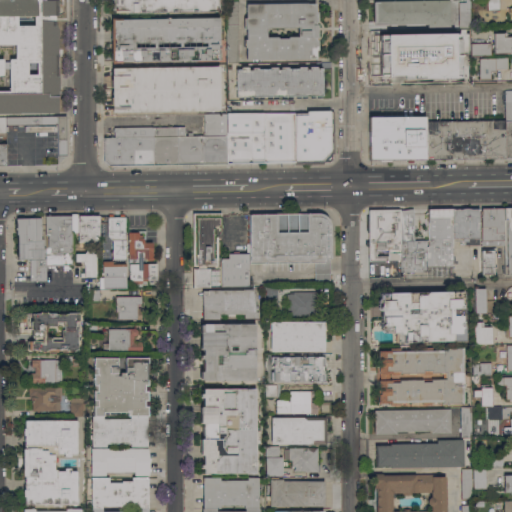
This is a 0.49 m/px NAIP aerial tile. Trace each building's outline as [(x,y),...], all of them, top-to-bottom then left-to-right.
[(0,0),(57,0),(57,16),(54,16),(54,26),(57,26),(57,54),(57,97),(55,97),(55,112),(43,112),(43,113),(36,113),(36,114),(13,114),(13,113),(0,113),(0,0)] [(123,12),(112,12),(111,0),(218,0),(219,7),(216,7),(216,11),(124,13),(123,12)] [(447,0),(448,27),(425,27),(425,24),(421,24),(421,25),(403,25),(403,24),(394,24),(394,25),(388,25),(388,24),(372,24),(371,1),(447,0)] [(497,0),(498,10),(486,11),(485,0),(497,0)] [(238,63),(226,63),(226,1),(237,1),(238,63)] [(457,25),(456,2),(466,2),(466,25),(457,25)] [(245,47),(244,47),(244,39),(246,39),(245,28),(244,28),(244,18),(245,17),(245,4),(306,3),(306,4),(315,4),(315,11),(317,11),(317,21),(315,22),(315,24),(316,24),(316,38),(315,38),(315,40),(317,40),(317,50),(315,50),(315,57),(308,58),(246,59),(245,47)] [(165,18),(165,17),(168,17),(168,18),(218,17),(219,44),(216,44),(217,48),(219,48),(219,60),(121,61),(121,62),(111,62),(111,19),(165,18)] [(489,43),(489,55),(469,56),(469,54),(457,54),(456,28),(468,28),(468,43),(489,43)] [(492,33),(505,32),(505,36),(511,36),(511,53),(492,54),(492,33)] [(400,50),(374,51),(374,48),(373,48),(373,45),(374,45),(374,36),(400,35),(400,50)] [(441,35),(441,56),(417,56),(417,50),(404,50),(404,35),(441,35)] [(506,57),(507,68),(494,69),(494,72),(489,72),(489,79),(478,80),(477,58),(506,57)] [(444,61),(444,65),(459,65),(459,79),(373,80),(373,63),(444,61)] [(218,66),(218,81),(219,81),(219,104),(218,104),(218,110),(110,112),(110,75),(111,75),(111,68),(218,66)] [(240,69),(240,66),(248,66),(248,69),(251,69),(251,67),(258,67),(258,68),(269,68),(269,67),(276,67),(276,69),(280,69),(280,67),(287,67),(287,68),(297,68),(297,66),(305,66),(305,69),(308,68),(308,66),(316,66),(316,68),(321,68),(321,72),(323,72),(323,76),(321,76),(321,88),(323,88),(323,92),(321,92),(321,95),(319,95),(319,97),(315,97),(315,96),(313,96),(313,98),(309,98),(309,96),(305,96),(305,98),(301,98),(301,96),(298,96),(298,98),(295,98),(294,96),(291,96),(291,98),(287,98),(287,96),(284,96),(284,98),(280,98),(280,96),(276,96),(276,98),(272,98),(272,96),(270,96),(270,99),(266,99),(266,96),(262,97),(262,99),(258,99),(258,97),(256,97),(256,99),(252,99),(252,96),(248,97),(248,98),(244,99),(244,97),(241,97),(241,99),(238,99),(238,97),(236,97),(235,69),(240,69)] [(241,113),(227,113),(227,101),(251,100),(251,105),(247,105),(247,108),(241,108),(241,113)] [(263,113),(293,112),(293,121),(294,121),(294,162),(264,162),(263,113)] [(227,113),(241,113),(263,113),(264,162),(227,162),(226,113),(227,113)] [(225,162),(225,114),(203,114),(203,135),(183,135),(183,126),(113,126),(113,136),(102,136),(102,158),(109,162),(109,164),(201,164),(201,163),(225,162)] [(0,117),(65,116),(66,155),(65,156),(57,156),(56,124),(7,125),(7,133),(0,133),(0,117)] [(413,159),(413,162),(407,163),(407,159),(368,160),(368,116),(424,116),(424,120),(425,120),(425,159),(413,159)] [(425,159),(425,120),(479,120),(479,117),(484,117),(484,120),(504,120),(504,121),(505,157),(425,159)] [(294,121),(330,121),(330,161),(294,162),(294,121)] [(503,208),(511,207),(511,274),(504,274),(504,245),(503,208)] [(460,209),(463,208),(466,208),(470,208),(478,208),(478,238),(476,238),(476,245),(459,245),(459,241),(461,241),(461,238),(452,238),(452,209),(460,209)] [(504,245),(480,245),(480,208),(503,208),(504,245)] [(452,238),(452,266),(426,266),(426,246),(428,246),(427,211),(428,211),(428,209),(432,209),(433,211),(445,211),(446,209),(452,209),(452,238)] [(400,260),(369,260),(369,246),(359,247),(359,240),(369,240),(369,210),(398,210),(398,211),(399,211),(400,260)] [(426,266),(425,266),(425,272),(400,272),(400,260),(399,211),(413,211),(413,225),(410,225),(410,240),(424,240),(425,246),(426,246),(426,266)] [(72,234),(71,265),(46,265),(46,254),(49,254),(49,248),(46,248),(46,235),(45,235),(46,216),(70,216),(70,213),(72,213),(72,234)] [(98,216),(125,216),(125,264),(125,288),(98,288),(98,277),(101,277),(101,261),(110,261),(110,236),(105,236),(103,225),(100,225),(100,234),(98,234),(98,242),(97,242),(77,242),(77,234),(72,234),(72,213),(77,213),(77,216),(77,215),(97,215),(97,216),(98,216)] [(209,269),(208,288),(192,287),(192,269),(197,269),(197,266),(193,266),(191,266),(191,214),(193,214),(220,213),(220,227),(216,227),(216,266),(204,266),(205,269),(209,269)] [(249,253),(249,215),(311,213),(320,213),(323,215),(325,217),(328,221),(329,224),(329,274),(330,284),(314,284),(314,274),(314,261),(248,262),(248,253),(249,253)] [(17,235),(16,235),(15,218),(39,218),(40,239),(42,239),(42,249),(45,249),(45,264),(44,264),(44,281),(29,281),(28,259),(17,259),(17,235)] [(138,232),(138,235),(141,235),(141,237),(143,239),(143,242),(151,242),(151,252),(153,254),(153,258),(152,260),(147,260),(145,259),(141,259),(141,263),(156,263),(156,280),(141,280),(141,286),(133,286),(133,284),(130,284),(130,281),(128,281),(128,263),(128,259),(127,259),(126,232),(138,232)] [(480,250),(492,250),(492,248),(495,248),(495,268),(492,268),(492,275),(480,275),(480,250)] [(83,253),(86,249),(92,252),(92,253),(95,253),(95,276),(80,276),(80,273),(83,273),(83,264),(82,264),(82,261),(74,261),(74,253),(83,253)] [(220,287),(220,259),(227,259),(227,253),(247,253),(247,287),(220,287)] [(210,286),(210,270),(217,270),(218,286),(210,286)] [(276,286),(277,310),(264,310),(264,286),(276,286)] [(485,288),(485,313),(473,313),(473,288),(485,288)] [(207,290),(241,290),(241,289),(254,289),(254,312),(257,312),(257,318),(242,318),(242,313),(234,313),(234,315),(226,315),(226,313),(218,313),(218,319),(202,319),(201,291),(207,291),(207,290)] [(99,302),(87,302),(87,290),(99,290),(99,302)] [(293,294),(293,291),(315,291),(315,307),(314,307),(314,318),(286,318),(286,294),(293,294)] [(463,291),(463,305),(461,305),(461,307),(463,307),(463,321),(461,321),(461,327),(464,327),(464,341),(403,342),(403,334),(400,334),(399,333),(383,333),(380,330),(380,314),(380,313),(380,310),(379,310),(378,309),(378,306),(379,306),(378,293),(463,291)] [(114,296),(140,296),(140,305),(136,305),(136,320),(116,320),(116,313),(114,313),(114,296)] [(79,351),(62,351),(62,349),(47,349),(47,351),(35,351),(35,349),(27,349),(27,334),(21,334),(21,313),(27,313),(27,311),(54,311),(54,313),(64,313),(64,312),(79,312),(79,351)] [(483,315),(483,322),(482,322),(482,327),(491,326),(491,344),(473,344),(472,322),(474,322),(474,315),(483,315)] [(269,351),(269,321),(323,321),(323,351),(269,351)] [(86,322),(97,322),(97,334),(86,334),(86,322)] [(254,323),(254,380),(202,380),(202,379),(199,379),(199,371),(202,371),(202,359),(199,359),(199,355),(202,355),(202,349),(199,349),(199,324),(202,324),(202,323),(254,323)] [(133,342),(141,342),(141,351),(107,352),(107,329),(131,329),(131,328),(133,328),(134,328),(135,329),(136,331),(137,332),(136,334),(135,335),(134,336),(133,336),(133,342)] [(389,403),(379,403),(379,404),(377,404),(377,380),(378,380),(378,350),(389,350),(389,348),(399,348),(399,350),(446,350),(446,347),(462,347),(462,383),(463,383),(463,387),(462,387),(462,404),(441,404),(441,402),(431,402),(431,405),(421,405),(421,402),(399,402),(399,405),(389,406),(389,403)] [(324,373),(325,373),(325,381),(324,381),(324,382),(270,382),(270,374),(267,374),(267,356),(270,356),(325,356),(325,366),(324,366),(324,373)] [(116,357),(116,376),(119,376),(119,372),(124,372),(124,357),(146,357),(146,363),(147,365),(147,367),(147,370),(147,371),(145,371),(145,379),(147,379),(146,416),(147,416),(147,447),(129,447),(129,444),(106,444),(106,447),(91,447),(91,427),(90,427),(90,416),(92,416),(92,357),(116,357)] [(61,359),(61,382),(27,383),(27,366),(30,366),(30,359),(61,359)] [(479,375),(479,381),(471,381),(471,364),(479,364),(479,363),(490,362),(490,375),(479,375)] [(511,376),(511,399),(511,401),(509,401),(509,399),(505,399),(505,385),(496,385),(496,377),(511,376)] [(279,384),(279,397),(265,397),(265,390),(263,390),(263,384),(279,384)] [(487,406),(480,406),(479,397),(472,397),(472,390),(479,390),(479,387),(480,387),(480,385),(483,385),(483,387),(492,387),(492,406),(487,406)] [(61,387),(61,395),(59,395),(59,411),(31,411),(31,400),(30,400),(30,396),(28,396),(28,387),(61,387)] [(201,474),(201,469),(199,469),(199,464),(201,464),(201,456),(199,456),(199,439),(201,439),(201,424),(199,424),(199,407),(201,407),(201,398),(199,398),(199,393),(201,393),(201,388),(234,388),(234,389),(254,389),(254,430),(259,430),(259,444),(254,444),(254,474),(201,474)] [(287,399),(287,401),(289,401),(289,391),(310,391),(310,403),(317,403),(317,413),(275,414),(275,400),(287,399)] [(70,416),(70,398),(81,398),(81,416),(70,416)] [(501,406),(501,419),(488,420),(487,406),(492,406),(501,406)] [(470,407),(470,437),(459,437),(460,407),(470,407)] [(449,409),(449,433),(430,433),(430,430),(395,431),(395,434),(373,434),(373,410),(449,409)] [(325,417),(325,444),(270,444),(270,417),(325,417)] [(511,418),(511,433),(503,433),(503,427),(510,427),(509,419),(511,418)] [(76,420),(76,453),(70,453),(70,457),(63,457),(63,453),(56,453),(56,455),(53,455),(53,469),(56,469),(56,471),(63,471),(63,468),(70,468),(70,471),(76,471),(76,504),(24,504),(24,496),(22,496),(22,489),(24,489),(24,476),(21,476),(21,448),(23,448),(23,435),(22,435),(22,428),(23,428),(23,420),(76,420)] [(389,468),(389,467),(375,467),(374,445),(389,445),(389,443),(436,443),(436,440),(463,439),(463,467),(389,468)] [(278,446),(278,449),(279,449),(279,453),(278,453),(278,456),(265,456),(264,446),(278,446)] [(317,447),(317,471),(293,471),(293,469),(294,469),(294,466),(291,466),(291,460),(288,460),(288,448),(317,447)] [(148,448),(148,476),(133,476),(133,472),(104,472),(104,476),(90,476),(90,448),(148,448)] [(502,467),(490,468),(490,455),(502,455),(502,467)] [(281,457),(281,475),(265,476),(265,457),(281,457)] [(472,466),(485,466),(485,488),(472,488),(472,466)] [(471,499),(460,499),(460,468),(471,468),(471,499)] [(375,511),(375,488),(373,488),(373,474),(431,473),(431,476),(445,476),(445,511),(375,511)] [(511,474),(511,492),(503,492),(503,475),(511,474)] [(90,511),(90,509),(91,509),(91,477),(108,477),(108,483),(121,483),(121,481),(131,481),(131,478),(148,478),(148,483),(147,483),(147,509),(148,509),(148,511),(90,511)] [(257,508),(258,508),(258,511),(201,511),(201,508),(202,508),(202,477),(219,477),(219,480),(246,480),(246,477),(257,477),(257,508)] [(269,506),(269,504),(265,504),(265,495),(269,495),(269,479),(270,479),(270,477),(277,477),(277,479),(282,479),(282,481),(323,481),(323,506),(269,506)] [(511,511),(503,511),(503,501),(511,500),(511,511)]
